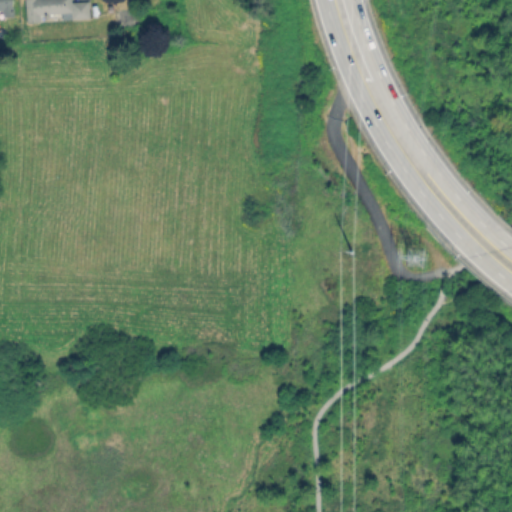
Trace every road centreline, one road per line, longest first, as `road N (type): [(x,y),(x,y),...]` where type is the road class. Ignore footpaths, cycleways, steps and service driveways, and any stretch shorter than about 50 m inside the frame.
road 1 (primary): [(324,0),(354,87),(389,149),(443,221),(511,284)]
road 2 (primary): [(511,251),(426,159),(366,52),(350,0)]
